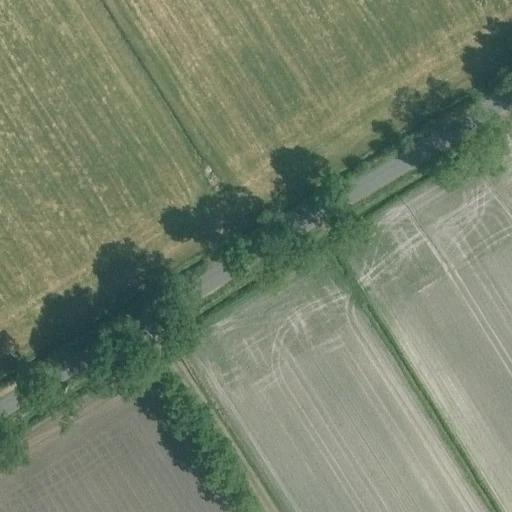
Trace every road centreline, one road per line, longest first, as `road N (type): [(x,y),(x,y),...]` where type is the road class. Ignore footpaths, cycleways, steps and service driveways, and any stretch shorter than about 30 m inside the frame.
road 1 (tertiary): [(0,408),(511,99)]
road 2 (track): [(146,321),(266,511)]
